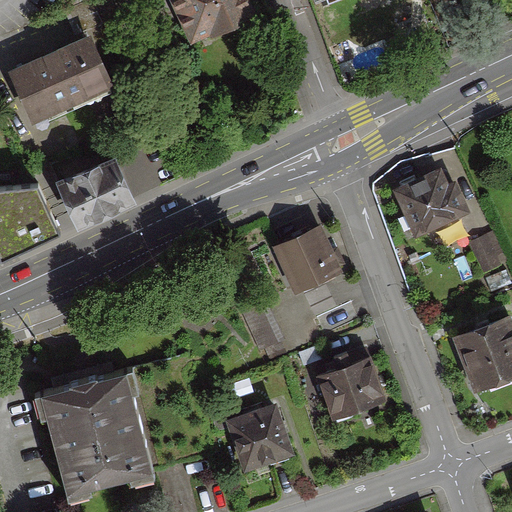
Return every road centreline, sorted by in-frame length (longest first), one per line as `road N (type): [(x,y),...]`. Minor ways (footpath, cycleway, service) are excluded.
road 1 (primary): [(337,142),(0,292)]
road 2 (residential): [(337,142),(453,464)]
road 3 (primary): [(511,58),(337,142)]
road 4 (residential): [(337,142),(284,4)]
road 5 (residential): [(453,464),(316,511)]
